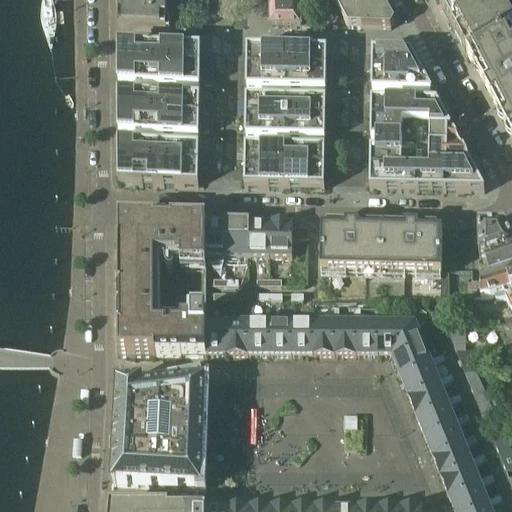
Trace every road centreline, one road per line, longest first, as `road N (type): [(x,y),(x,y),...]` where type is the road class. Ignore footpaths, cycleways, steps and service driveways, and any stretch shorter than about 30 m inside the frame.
road 1 (residential): [(97,211),(485,218),(511,209)]
road 2 (residential): [(90,511),(97,211)]
road 3 (residential): [(511,207),(406,0)]
road 4 (residential): [(100,0),(97,211)]
